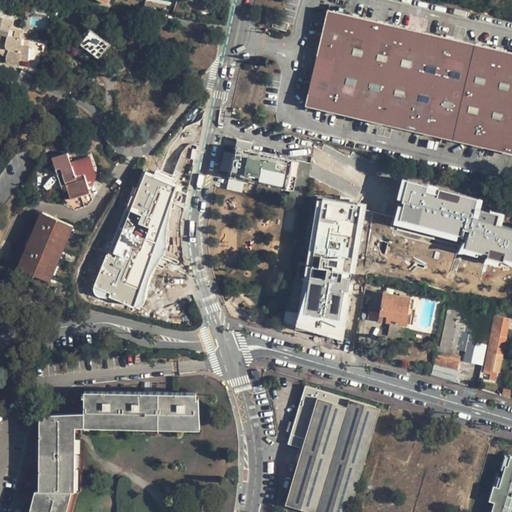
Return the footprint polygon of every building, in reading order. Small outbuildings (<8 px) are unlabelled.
[(511,54),(329,12),(307,104),(511,152),(511,54)] [(0,49),(6,55),(6,61),(19,62),(19,58),(29,59),(30,45),(29,45),(21,44),(22,36),(18,36),(20,28),(11,25),(13,18),(0,15),(0,49)] [(91,30),(81,44),(98,57),(108,42),(91,30)] [(91,55),(80,47),(75,54),(86,61),(91,55)] [(54,80),(58,76),(53,71),(49,76),(54,80)] [(237,139),(227,188),(229,188),(302,204),(302,203),(310,162),(251,150),(253,142),(237,139)] [(66,152),(51,157),(56,170),(61,168),(66,183),(68,191),(71,197),(90,191),(88,185),(90,185),(95,172),(94,170),(96,167),(90,151),(69,158),(66,152)] [(142,309),(180,179),(141,168),(116,255),(105,252),(92,295),(142,309)] [(403,179),(391,226),(467,246),(465,254),(511,266),(511,230),(500,227),(503,216),(479,210),(482,200),(403,179)] [(66,183),(60,185),(63,193),(68,191),(66,183)] [(316,199),(293,330),(341,342),(365,206),(316,199)] [(51,225),(54,217),(43,212),(39,220),(51,225)] [(39,220),(20,268),(45,278),(68,223),(54,217),(51,225),(39,220)] [(68,223),(45,278),(50,280),(73,224),(68,223)] [(408,325),(410,295),(381,293),(380,323),(408,325)] [(377,321),(381,295),(372,294),(367,320),(377,321)] [(454,351),(457,311),(445,310),(442,350),(454,351)] [(493,315),(482,379),(499,382),(510,318),(493,315)] [(473,342),(474,335),(461,333),(458,350),(465,351),(463,362),(483,365),(486,344),(473,342)] [(432,375),(455,380),(459,360),(436,356),(432,375)] [(302,447),(285,504),(312,511),(348,511),(380,407),(305,385),(288,443),(302,447)] [(504,396),(510,397),(511,389),(503,388),(502,395),(503,396),(504,396)] [(84,402),(84,426),(198,427),(196,391),(85,389),(85,393),(82,392),(82,402),(84,402)] [(71,511),(77,490),(80,490),(81,426),(81,414),(40,415),(39,489),(35,490),(29,511),(71,511)] [(507,466),(510,457),(504,455),(500,469),(504,470),(505,465),(507,466)] [(511,511),(511,456),(510,456),(510,457),(507,466),(505,465),(504,470),(501,477),(494,502),(490,511),(511,511)] [(494,502),(501,477),(496,476),(488,500),(494,502)]
